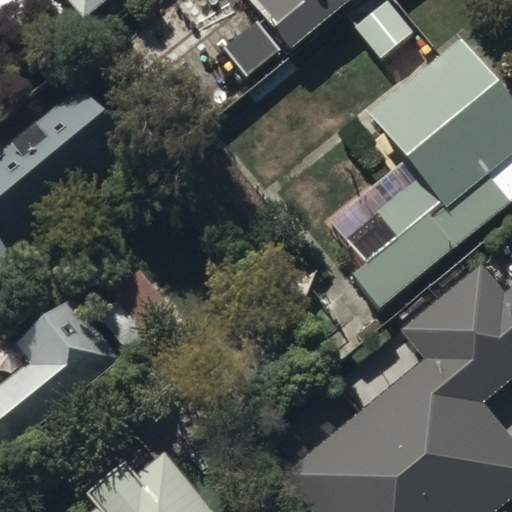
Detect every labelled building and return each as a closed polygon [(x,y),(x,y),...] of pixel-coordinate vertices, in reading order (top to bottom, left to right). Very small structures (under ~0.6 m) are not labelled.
[(65,0),(85,25),(116,0),(65,0)] [(366,0),(244,0),(296,60),(366,0)] [(385,8),(348,37),(379,77),(416,47),(385,8)] [(511,110),(463,51),(372,126),(424,190),(381,225),(400,247),(355,284),(384,320),(511,214),(511,210),(494,188),(511,172),(511,110)] [(0,305),(33,280),(16,259),(126,176),(77,112),(0,170),(0,305)] [(511,297),(506,303),(483,275),(405,340),(428,368),(286,486),(308,511),(506,511),(511,507),(511,447),(481,411),(511,385),(511,297)] [(118,315),(97,333),(126,368),(177,326),(142,282),(111,307),(118,315)] [(14,369),(26,382),(0,403),(0,477),(119,378),(72,321),(14,369)] [(206,511),(167,466),(141,487),(129,473),(89,506),(94,511),(206,511)]
